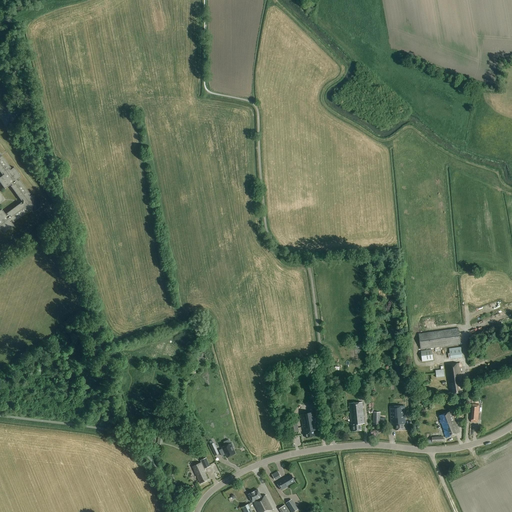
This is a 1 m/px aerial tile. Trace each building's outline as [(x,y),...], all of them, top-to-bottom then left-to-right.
[(0,232),(1,231),(0,230),(1,229),(4,233),(14,226),(11,222),(12,221),(13,222),(27,212),(27,211),(28,210),(29,211),(32,211),(34,212),(35,211),(36,211),(38,210),(39,209),(40,208),(40,206),(41,205),(41,203),(41,202),(40,201),(40,199),(39,198),(38,197),(37,197),(36,196),(34,196),(31,196),(30,196),(18,180),(21,177),(14,167),(10,170),(0,155),(0,232)] [(419,334),(421,350),(461,344),(458,328),(419,334)] [(462,357),(461,347),(457,348),(449,349),(450,359),(458,358),(462,357)] [(434,360),(433,351),(421,352),(422,361),(434,360)] [(457,364),(446,365),(449,384),(449,383),(450,385),(449,386),(449,389),(452,388),(453,394),(463,393),(461,379),(462,379),(461,376),(458,376),(458,373),(461,373),(460,368),(458,368),(457,364)] [(349,403),(352,431),(361,430),(360,424),(365,424),(362,402),(349,403)] [(471,422),(478,423),(479,405),(472,404),(471,422)] [(395,424),(396,430),(406,429),(405,406),(390,407),(391,424),(395,424)] [(304,432),(305,432),(306,438),(315,436),(314,430),(318,429),(314,412),(300,414),(304,432)] [(445,432),(444,433),(446,438),(459,433),(453,416),(452,416),(450,412),(439,416),(441,420),(439,421),(440,424),(442,423),(445,432)] [(288,423),(290,433),(298,431),(297,422),(288,423)] [(223,449),(219,450),(222,456),(226,454),(227,457),(235,454),(232,448),(234,447),(232,443),(222,447),(223,449)] [(204,472),(205,471),(204,469),(210,466),(206,458),(201,460),(202,462),(201,463),(192,467),(200,484),(208,480),(204,472)] [(468,472),(482,466),(479,460),(465,467),(468,472)] [(272,475),(275,480),(281,477),(278,471),(272,475)] [(483,480),(481,474),(478,475),(476,471),(470,474),(474,484),(483,480)] [(277,483),(281,490),(288,486),(295,481),(292,475),(285,479),(285,478),(277,483)] [(254,501),(259,511),(267,511),(273,509),(266,495),(262,497),(258,490),(248,494),(252,502),(254,501)] [(303,493),(296,495),(301,510),(308,507),(303,493)] [(294,511),(298,509),(292,499),(286,503),(291,511),(294,511)]
